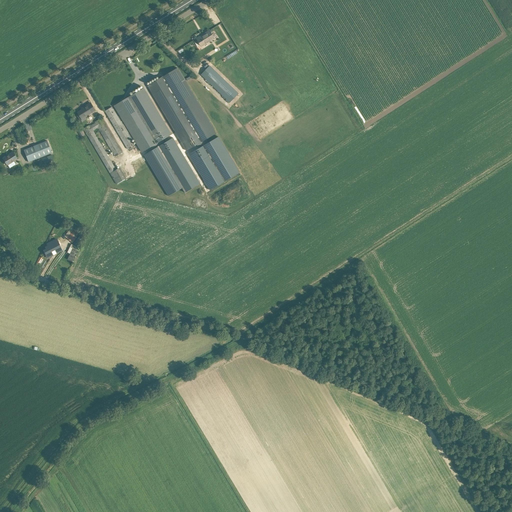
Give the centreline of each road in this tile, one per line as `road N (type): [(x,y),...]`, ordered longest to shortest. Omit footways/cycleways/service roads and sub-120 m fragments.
road 1 (track): [(246,339),(87,419),(11,511)]
road 2 (unclassified): [(0,130),(211,0)]
road 3 (primary): [(0,120),(193,0)]
